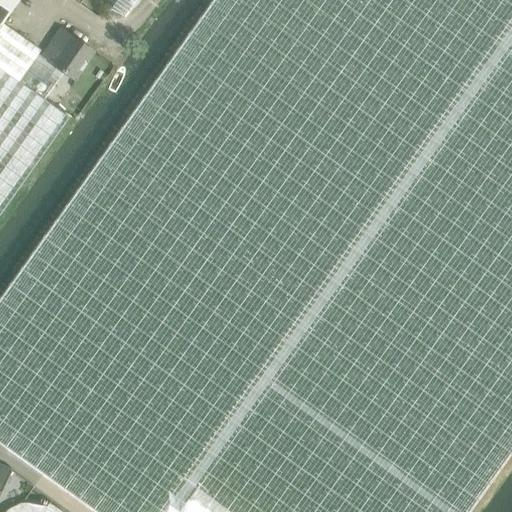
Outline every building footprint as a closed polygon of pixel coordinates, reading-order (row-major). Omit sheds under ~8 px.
[(0,0),(0,70),(18,84),(40,52),(3,25),(21,0),(0,0)] [(472,511),(511,457),(511,0),(213,0),(0,298),(0,444),(95,511),(472,511)] [(94,53),(72,38),(61,30),(41,58),(74,81),(94,53)] [(0,213),(67,118),(44,102),(18,84),(0,70),(0,213)] [(0,466),(0,492),(1,492),(10,471),(0,466)] [(68,511),(66,509),(59,504),(51,500),(42,498),(35,497),(28,498),(21,501),(14,505),(9,509),(6,511),(68,511)]
